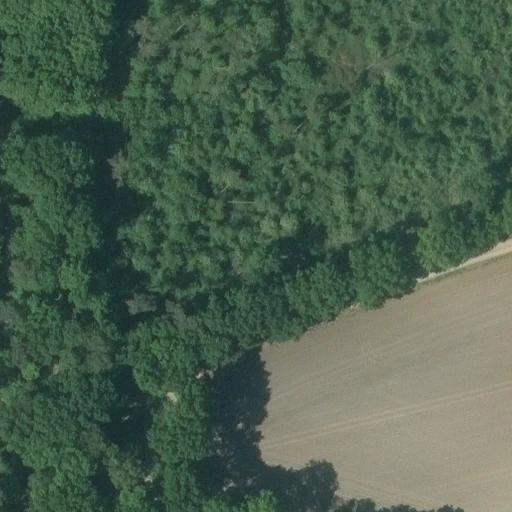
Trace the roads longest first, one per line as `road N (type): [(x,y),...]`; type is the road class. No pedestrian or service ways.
road 1 (track): [(54,386),(220,355),(511,231)]
road 2 (track): [(220,355),(170,393),(152,434),(154,511)]
road 3 (track): [(137,479),(54,386)]
